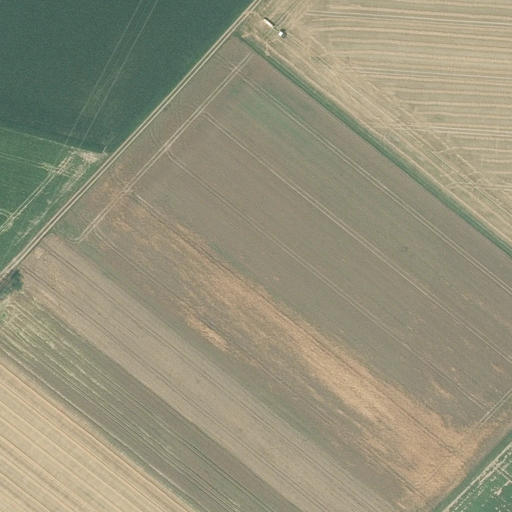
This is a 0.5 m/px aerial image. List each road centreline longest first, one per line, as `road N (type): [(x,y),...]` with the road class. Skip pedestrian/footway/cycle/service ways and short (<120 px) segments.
road 1 (track): [(0,280),(260,0)]
road 2 (track): [(230,32),(511,256)]
